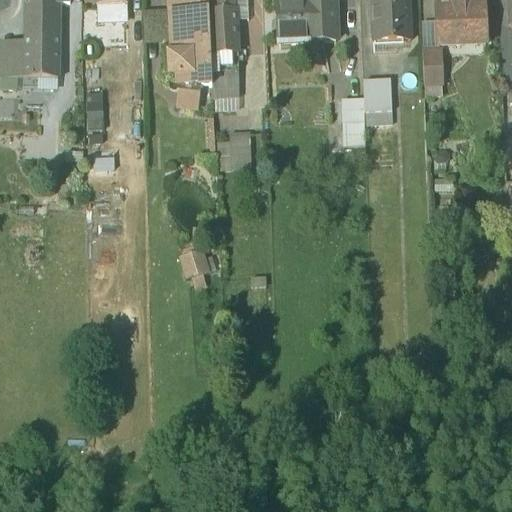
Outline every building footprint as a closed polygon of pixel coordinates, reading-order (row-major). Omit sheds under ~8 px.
[(59,0),(25,0),(25,30),(58,31),(59,0)] [(169,0),(170,12),(208,10),(208,0),(169,0)] [(208,0),(208,10),(218,9),(232,9),(231,0),(208,0)] [(339,44),(337,0),(275,0),(277,45),(339,44)] [(410,39),(408,0),(372,0),(374,40),(410,39)] [(483,0),(436,0),(439,38),(486,36),(483,0)] [(167,6),(144,7),(146,36),(168,35),(167,6)] [(218,9),(208,10),(210,52),(237,52),(235,9),(218,9)] [(210,52),(208,10),(170,12),(170,53),(167,53),(168,73),(177,72),(178,89),(200,91),(201,84),(212,84),(210,52)] [(58,31),(25,30),(25,48),(24,74),(57,74),(58,31)] [(25,48),(0,46),(0,73),(24,74),(25,48)] [(437,49),(422,49),(423,81),(439,80),(437,49)] [(237,52),(210,52),(212,84),(227,83),(237,82),(237,52)] [(390,99),(390,79),(362,80),(363,96),(363,118),(363,132),(391,131),(390,99)] [(227,83),(212,84),(213,95),(227,94),(227,83)] [(363,118),(363,96),(339,96),(340,144),(364,144),(363,118)] [(258,169),(257,145),(238,145),(240,170),(258,169)] [(45,168),(46,146),(28,146),(27,167),(45,168)] [(179,250),(186,273),(210,266),(204,243),(179,250)]
